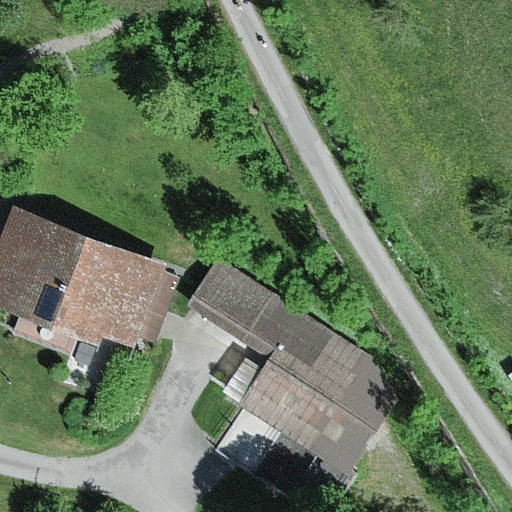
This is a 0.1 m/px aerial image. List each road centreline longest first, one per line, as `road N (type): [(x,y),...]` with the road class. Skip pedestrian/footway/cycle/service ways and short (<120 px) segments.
road 1 (track): [(511,469),(379,272),(229,0)]
road 2 (residential): [(0,460),(73,473),(127,463)]
